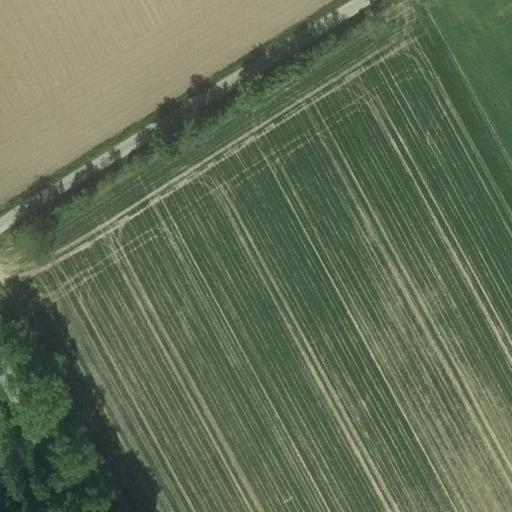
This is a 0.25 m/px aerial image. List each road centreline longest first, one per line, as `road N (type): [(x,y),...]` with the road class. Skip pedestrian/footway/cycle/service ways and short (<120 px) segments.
road 1 (unclassified): [(365,0),(0,226)]
road 2 (unclassified): [(0,368),(77,511)]
